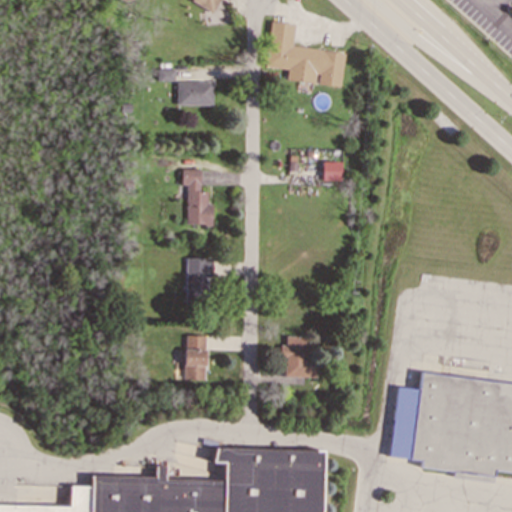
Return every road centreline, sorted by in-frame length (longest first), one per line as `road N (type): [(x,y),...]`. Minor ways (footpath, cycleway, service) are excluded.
road 1 (residential): [(257,0),(249,430)]
road 2 (primary): [(348,0),(511,146)]
road 3 (primary): [(511,103),(466,77),(372,0)]
road 4 (primary): [(511,99),(404,0)]
